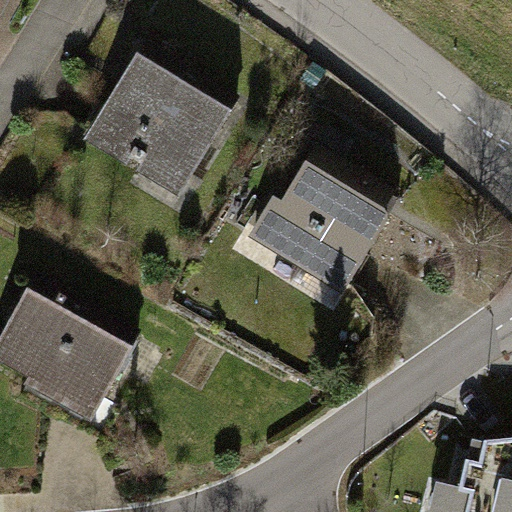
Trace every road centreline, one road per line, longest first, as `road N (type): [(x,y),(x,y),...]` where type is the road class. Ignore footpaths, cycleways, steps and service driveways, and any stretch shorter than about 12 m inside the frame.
road 1 (residential): [(239,511),(511,327)]
road 2 (residential): [(511,161),(295,0)]
